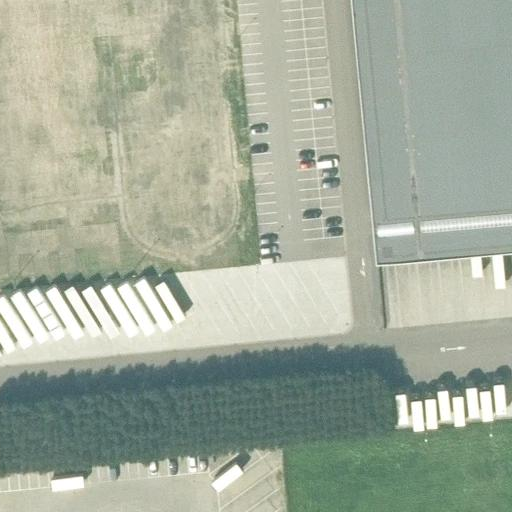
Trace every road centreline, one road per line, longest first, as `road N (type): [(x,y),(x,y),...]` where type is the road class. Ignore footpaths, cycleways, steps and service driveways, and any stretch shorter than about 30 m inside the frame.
road 1 (unknown): [(370,351),(337,0)]
road 2 (unknown): [(204,511),(192,492),(176,486),(56,493)]
